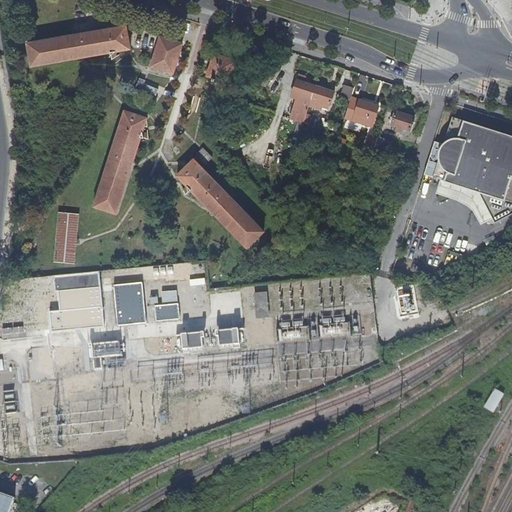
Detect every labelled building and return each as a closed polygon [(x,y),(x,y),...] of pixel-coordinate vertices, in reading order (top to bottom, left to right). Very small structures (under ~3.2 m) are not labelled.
[(132,49),(127,23),(26,41),(30,67),(132,49)] [(173,73),(183,43),(161,36),(152,66),(173,73)] [(229,83),(236,61),(213,54),(207,75),(229,83)] [(304,81),(297,78),(294,87),(292,92),(298,94),(292,115),(304,119),(298,139),(303,141),(310,119),(305,117),(311,98),(330,104),(334,91),(304,81)] [(344,85),(341,96),(350,99),(351,95),(354,88),(344,85)] [(379,103),(351,95),(350,99),(344,118),(372,126),(379,103)] [(116,213),(147,117),(125,110),(93,205),(116,213)] [(395,110),(391,124),(397,126),(395,131),(409,135),(414,116),(395,110)] [(451,114),(431,173),(478,189),(492,218),(511,208),(511,134),(510,134),(451,114)] [(196,155),(204,163),(212,156),(203,147),(196,155)] [(192,157),(177,173),(249,245),(265,229),(192,157)] [(77,263),(81,213),(60,211),(56,261),(77,263)] [(59,292),(101,288),(100,272),(54,276),(56,292),(59,292)] [(114,284),(117,324),(145,321),(141,282),(114,284)] [(103,307),(101,288),(59,292),(61,311),(103,307)] [(272,317),(271,307),(269,291),(255,292),(257,310),(258,318),(272,317)] [(154,304),(155,320),(179,318),(177,301),(154,304)] [(61,311),(50,312),(52,332),(105,327),(103,307),(61,311)] [(23,327),(3,328),(4,338),(24,337),(23,327)] [(238,330),(216,332),(217,347),(239,345),(238,330)] [(203,333),(181,335),(182,350),(205,348),(203,333)] [(505,394),(495,388),(484,407),(494,413),(505,394)] [(16,390),(3,392),(5,413),(18,411),(16,390)] [(9,511),(14,498),(0,493),(0,511),(9,511)]
